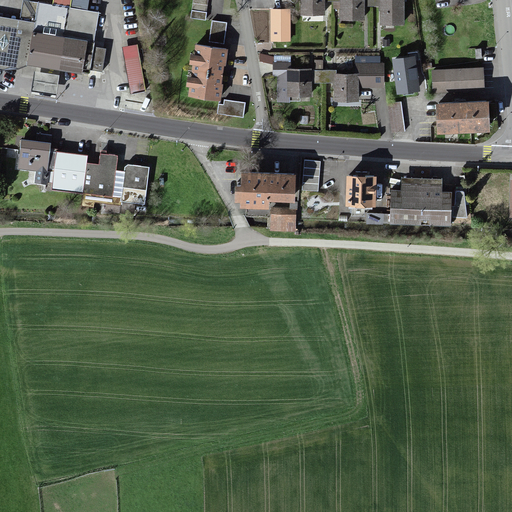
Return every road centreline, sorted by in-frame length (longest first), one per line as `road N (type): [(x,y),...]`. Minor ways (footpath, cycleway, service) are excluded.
road 1 (track): [(0,232),(136,236),(206,250),(245,243),(511,257)]
road 2 (primary): [(511,157),(263,140)]
road 3 (primary): [(198,132),(0,102)]
road 4 (residential): [(263,140),(240,0)]
road 5 (residential): [(245,243),(196,146),(198,132)]
